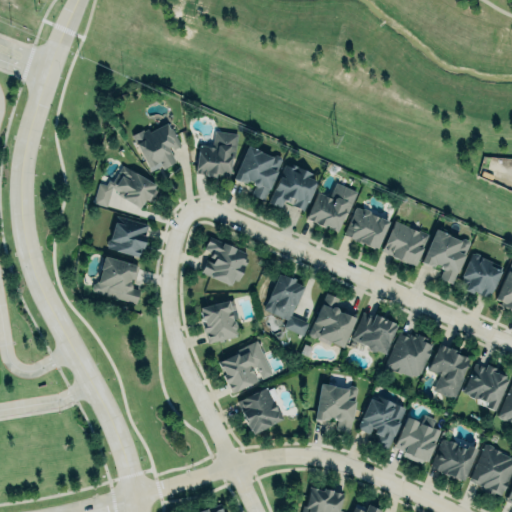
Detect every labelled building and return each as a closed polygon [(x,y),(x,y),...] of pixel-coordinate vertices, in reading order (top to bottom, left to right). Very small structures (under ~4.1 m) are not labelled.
[(131,134),(141,127),(142,130),(147,127),(149,129),(166,121),(170,128),(171,126),(181,143),(173,148),(170,143),(168,145),(175,160),(162,168),(160,165),(150,170),(131,134)] [(214,128),(237,132),(234,157),(231,156),(228,177),(194,172),(199,142),(212,144),(214,128)] [(233,175),(246,180),(247,177),(252,179),(253,182),(254,183),(255,183),(251,192),(263,197),(281,157),(280,155),(276,153),(272,154),(259,148),(259,147),(247,142),(233,175)] [(283,161),(289,163),(290,161),(312,171),(310,176),(316,178),(303,209),(283,201),(281,206),(267,200),(283,161)] [(138,206),(145,196),(147,198),(156,183),(122,163),(112,180),(108,179),(106,184),(98,182),(93,202),(106,205),(111,186),(118,190),(116,193),(138,206)] [(317,190),(329,195),(335,180),(356,189),(347,212),(344,211),(336,229),(327,225),(328,223),(325,222),(323,225),(316,222),(316,221),(314,220),(314,219),(305,216),(317,190)] [(355,205),(362,208),(363,206),(369,208),(370,211),(388,219),(376,246),(372,245),(371,246),(342,233),(355,205)] [(113,219),(106,248),(140,257),(148,224),(117,216),(116,220),(113,219)] [(378,250),(413,266),(428,233),(393,217),(378,250)] [(418,261),(428,265),(428,263),(434,266),(435,263),(438,264),(439,266),(441,268),(437,276),(450,283),(469,241),(468,238),(464,236),(459,237),(433,226),(418,261)] [(199,272),(232,287),(247,253),(208,236),(202,249),(209,252),(199,272)] [(487,295),(501,265),(479,255),(478,253),(475,251),(472,252),(470,251),(460,274),(461,275),(458,282),(464,285),(463,287),(470,291),(472,288),(487,295)] [(104,255),(137,265),(131,287),(139,289),(135,302),(90,289),(91,286),(92,282),(97,280),(104,255)] [(493,302),(511,309),(511,260),(509,259),(493,302)] [(294,276),(293,279),(303,284),(290,314),(308,322),(302,334),(284,325),(287,318),(263,307),(278,271),(282,273),(282,271),(287,273),(294,276)] [(325,291),(338,297),(335,304),(338,308),(341,310),(341,309),(355,315),(341,345),(318,334),(315,336),(313,337),(309,335),(307,332),(325,291)] [(200,305),(228,298),(228,299),(233,298),(237,317),(232,318),(233,319),(235,320),(237,326),(235,328),(236,334),(207,341),(205,331),(204,331),(200,317),(202,317),(200,310),(201,309),(200,305)] [(362,308),(349,338),(357,341),(359,344),(361,345),(365,344),(366,348),(373,351),(376,349),(384,353),(397,322),(394,321),(395,319),(374,310),(372,313),(362,308)] [(398,327),(412,333),(413,330),(428,336),(427,340),(432,342),(430,347),(431,347),(420,373),(419,373),(415,376),(412,375),(411,378),(402,374),(401,375),(388,370),(384,368),(382,365),(398,327)] [(230,393),(258,379),(252,367),(267,360),(260,345),(262,344),(259,338),(257,339),(256,338),(232,349),(233,351),(215,360),(230,393)] [(438,342),(427,368),(439,373),(432,389),(453,398),(463,375),(462,374),(469,357),(455,351),(456,349),(449,346),(449,347),(438,342)] [(474,362),(462,390),(468,393),(468,395),(474,397),(477,396),(486,400),(484,405),(493,409),(507,377),(503,376),(504,374),(496,370),(495,371),(493,370),(495,366),(486,362),(484,366),(474,362)] [(511,378),(511,422),(505,418),(502,418),(499,417),(496,414),(511,378)] [(313,417),(328,420),(329,415),(332,416),(334,419),(336,419),(334,429),(349,432),(357,387),(355,384),(350,383),(347,386),(334,383),(319,380),(313,417)] [(234,400),(266,384),(268,387),(273,384),(279,396),(273,399),(277,407),(279,406),(284,418),(251,434),(234,400)] [(356,426),(369,432),(371,426),(374,428),(373,431),(377,433),(373,442),(386,447),(404,406),(377,394),(375,399),(369,396),(356,426)] [(406,415),(411,417),(419,421),(424,413),(434,418),(432,426),(435,427),(440,429),(426,461),(408,453),(409,452),(393,446),(406,415)] [(441,437),(428,466),(438,470),(438,472),(447,476),(448,474),(458,479),(459,477),(463,479),(477,447),(467,442),(465,447),(455,442),(454,441),(449,439),(447,439),(441,437)] [(484,442),(469,479),(481,484),(479,490),(493,496),(494,493),(500,495),(511,466),(511,458),(509,456),(489,442),(484,442)] [(309,484),(317,486),(316,487),(322,489),(323,485),(332,488),(332,489),(342,491),(336,511),(300,511),(302,503),(305,504),(309,484)] [(350,511),(354,505),(363,510),(367,502),(380,508),(378,511),(350,511)]
